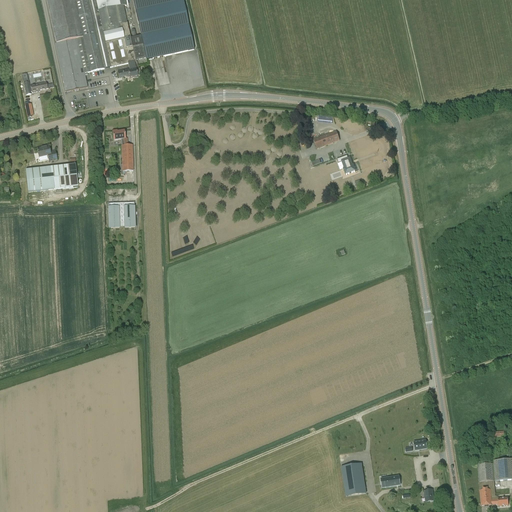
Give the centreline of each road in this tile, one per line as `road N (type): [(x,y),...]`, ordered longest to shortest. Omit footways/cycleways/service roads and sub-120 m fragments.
road 1 (tertiary): [(0,137),(217,96),(291,99),(394,119)]
road 2 (tertiary): [(457,511),(394,119)]
road 3 (track): [(435,384),(147,508)]
road 4 (unclassified): [(394,119),(511,102)]
